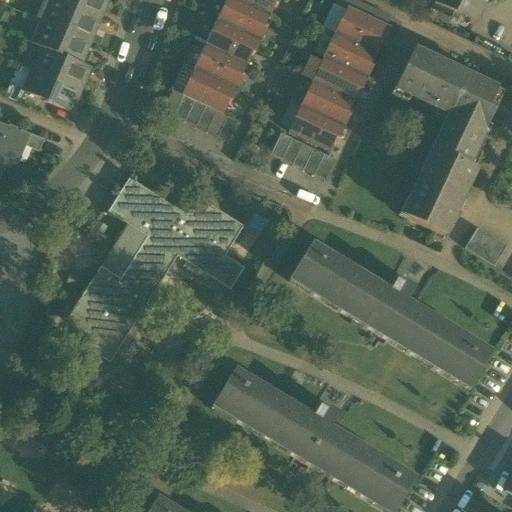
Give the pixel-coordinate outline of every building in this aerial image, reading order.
[(57,0),(56,4),(98,22),(107,0),(57,0)] [(229,0),(226,0),(216,23),(259,44),(265,33),(262,31),(268,18),(229,0)] [(229,0),(268,18),(274,6),(277,7),(280,0),(229,0)] [(345,12),(385,30),(390,20),(348,0),(337,0),(335,7),(345,12)] [(473,28),(486,0),(435,0),(431,8),(473,28)] [(50,2),(41,23),(46,26),(56,4),(50,2)] [(56,4),(46,26),(89,44),(98,22),(56,4)] [(345,12),(335,7),(332,5),(320,30),(334,36),(345,12)] [(345,12),(334,36),(322,61),(311,85),(299,109),(287,134),(328,153),(335,140),(337,141),(343,130),(348,118),(345,117),(351,104),(357,91),(360,93),(365,81),(371,70),(368,69),(374,56),(380,43),(383,44),(389,32),(385,30),(345,12)] [(37,48),(46,26),(41,23),(32,45),(37,48)] [(216,23),(204,48),(245,67),(251,54),(254,55),(259,44),(216,23)] [(41,49),(46,52),(80,66),(89,44),(46,26),(37,48),(41,49)] [(204,48),(193,72),(236,92),(242,81),(239,80),(245,67),(204,48)] [(41,49),(32,71),(37,74),(46,52),(41,49)] [(46,52),(37,74),(80,92),(89,70),(80,66),(46,52)] [(405,222),(444,240),(476,172),(467,168),(494,112),(488,110),(496,92),(413,53),(394,93),(447,118),(430,153),(432,153),(408,203),(413,205),(405,222)] [(170,91),(172,92),(181,97),(193,72),(182,66),(170,91)] [(27,96),(37,74),(32,71),(22,94),(27,96)] [(231,104),(236,92),(193,72),(181,97),(183,98),(194,103),(205,108),(215,113),(222,116),(228,103),(231,104)] [(70,114),(80,92),(37,74),(27,96),(44,103),(70,114)] [(6,100),(17,105),(22,94),(11,89),(6,100)] [(162,114),(173,119),(183,98),(181,97),(172,92),(162,114)] [(502,95),(496,92),(488,110),(494,112),(502,95)] [(17,105),(39,114),(44,103),(27,96),(22,94),(17,105)] [(173,119),(183,125),(194,103),(183,98),(173,119)] [(183,125),(194,130),(205,108),(194,103),(183,125)] [(194,130),(205,135),(215,113),(205,108),(194,130)] [(205,135),(216,140),(226,118),(222,116),(215,113),(205,135)] [(237,123),(226,118),(216,140),(227,145),(237,123)] [(19,135),(0,127),(0,176),(3,170),(13,174),(24,149),(14,145),(19,135)] [(24,149),(36,155),(42,142),(20,133),(19,135),(14,145),(24,149)] [(270,158),(280,163),(291,141),(280,136),(270,158)] [(280,163),(291,168),(302,146),(291,141),(280,163)] [(291,168),(302,173),(312,151),(302,146),(291,168)] [(302,173),(313,178),(323,156),(312,151),(302,173)] [(334,162),(323,156),(313,178),(324,183),(334,162)] [(87,351),(104,362),(113,347),(118,350),(168,272),(163,269),(172,256),(176,259),(215,283),(218,278),(232,287),(243,270),(224,258),(219,255),(224,247),(229,250),(242,229),(197,200),(186,218),(134,185),(135,183),(132,181),(131,183),(128,181),(107,214),(127,226),(74,309),(79,312),(70,326),(94,341),(87,351)] [(401,219),(405,222),(413,205),(408,203),(401,219)] [(464,251),(493,269),(505,249),(476,231),(464,251)] [(450,376),(471,389),(492,355),(469,341),(466,346),(403,308),(415,289),(405,283),(402,287),(393,302),(386,298),(330,264),(334,259),(311,245),(294,274),(290,279),(311,292),(309,296),(325,306),(327,302),(338,308),(335,313),(352,322),(354,318),(365,325),(362,329),(378,338),(394,348),(396,344),(407,350),(404,354),(421,364),(423,360),(434,366),(431,371),(447,381),(450,376)] [(219,255),(224,258),(229,250),(224,247),(219,255)] [(163,269),(168,272),(176,259),(172,256),(163,269)] [(218,278),(215,283),(229,292),(232,287),(218,278)] [(393,302),(402,287),(395,283),(386,298),(393,302)] [(79,312),(74,309),(65,323),(70,326),(79,312)] [(113,347),(104,362),(109,365),(118,350),(113,347)] [(373,502),(390,511),(395,511),(415,480),(392,467),(389,472),(326,434),(338,415),(328,409),(325,413),(316,428),(309,423),(253,390),(257,385),(234,371),(213,405),(234,418),(231,422),(248,432),(250,428),(261,434),(258,438),(275,448),(277,444),(288,450),(285,455),(317,474),(319,469),(330,476),(328,480),(344,490),(346,486),(357,492),(355,496),(371,506),(373,502)] [(318,408),(309,423),(316,428),(325,413),(318,408)] [(177,511),(156,499),(148,511),(177,511)]
